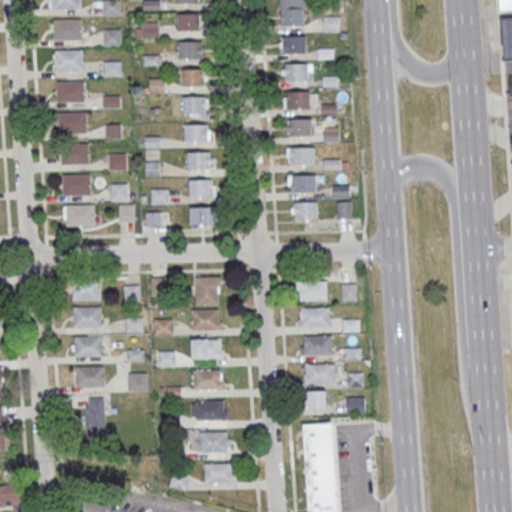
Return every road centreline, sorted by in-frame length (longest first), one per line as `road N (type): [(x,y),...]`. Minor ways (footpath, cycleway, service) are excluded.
road 1 (residential): [(45,511),(9,0)]
road 2 (residential): [(240,0),(274,511)]
road 3 (primary): [(489,453),(464,380),(452,194),(428,169),(388,173)]
road 4 (primary): [(392,248),(410,511)]
road 5 (residential): [(257,253),(27,256)]
road 6 (primary): [(473,210),(459,0)]
road 7 (primary): [(377,0),(388,173)]
road 8 (residential): [(392,248),(257,253)]
road 9 (primary): [(493,511),(484,377)]
road 10 (primary): [(392,0),(397,50),(411,68),(438,73),(463,54)]
road 11 (primary): [(484,377),(475,248)]
